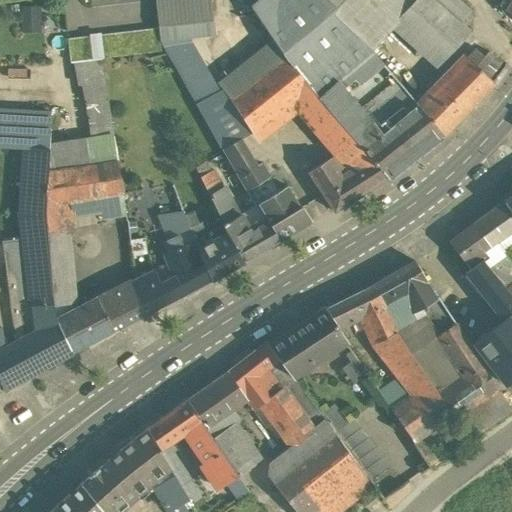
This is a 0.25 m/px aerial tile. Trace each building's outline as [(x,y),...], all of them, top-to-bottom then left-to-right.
[(154,0),(158,27),(159,41),(214,35),(207,0),(154,0)] [(330,12),(320,0),(259,0),(251,7),(274,43),(286,59),(321,32),(337,19),(330,12)] [(320,0),(330,12),(341,0),(320,0)] [(410,6),(402,0),(341,0),(330,12),(337,19),(369,48),(398,19),(410,6)] [(467,33),(430,0),(416,0),(410,6),(398,19),(443,59),(467,33)] [(458,0),(430,0),(458,24),(470,11),(458,0)] [(511,0),(502,0),(499,6),(505,12),(511,1),(511,0)] [(42,8),(22,7),(21,29),(41,30),(42,8)] [(369,48),(337,19),(321,32),(286,59),(310,86),(318,96),(337,81),(372,51),(369,48)] [(158,27),(98,35),(101,58),(160,50),(159,41),(158,27)] [(98,35),(67,38),(70,61),(101,58),(98,35)] [(160,42),(195,103),(210,96),(220,90),(192,39),(160,42)] [(286,59),(274,43),(221,84),(224,88),(233,102),(286,59)] [(475,48),(466,57),(488,79),(502,62),(488,51),(483,56),(475,48)] [(372,51),(337,81),(344,88),(354,79),(358,86),(383,65),(372,51)] [(466,57),(438,85),(465,111),(492,83),(488,79),(466,57)] [(77,85),(104,81),(101,58),(73,62),(77,85)] [(286,59),(233,102),(252,132),(291,101),(310,86),(286,59)] [(425,98),(405,75),(397,82),(418,106),(425,98)] [(361,109),(343,125),(387,177),(442,135),(418,106),(397,82),(396,80),(361,109)] [(113,134),(104,81),(81,86),(90,138),(113,134)] [(344,88),(337,81),(318,96),(336,117),(355,102),(344,88)] [(465,111),(438,85),(425,98),(418,106),(442,135),(465,111)] [(318,96),(310,86),(291,101),(314,128),(317,125),(354,165),(368,155),(343,125),(336,117),(318,96)] [(220,90),(210,96),(236,140),(240,138),(241,139),(252,132),(233,102),(224,88),(220,90)] [(236,140),(210,96),(195,103),(222,149),(236,140)] [(355,102),(336,117),(343,125),(361,109),(355,102)] [(49,113),(0,110),(0,147),(26,149),(48,150),(49,113)] [(48,162),(48,172),(117,160),(113,134),(90,138),(49,143),(48,150),(48,162)] [(236,140),(222,149),(238,177),(257,165),(241,139),(240,138),(236,140)] [(48,150),(26,149),(25,162),(48,162),(48,150)] [(354,165),(340,174),(356,196),(386,177),(368,155),(354,165)] [(356,196),(340,174),(329,158),(307,171),(334,210),(356,196)] [(117,160),(48,172),(46,206),(54,205),(99,196),(122,192),(117,160)] [(48,162),(25,162),(22,209),(25,238),(33,306),(53,305),(46,233),(45,219),(46,206),(48,172),(48,162)] [(257,165),(238,177),(245,189),(268,175),(261,163),(257,165)] [(268,175),(245,189),(254,205),(278,190),(268,175)] [(278,190),(254,205),(255,207),(259,205),(269,221),(280,240),(311,221),(301,205),(299,207),(286,186),(278,190)] [(223,188),(209,196),(221,224),(222,225),(238,216),(223,188)] [(122,192),(99,196),(102,214),(103,219),(126,216),(122,192)] [(99,196),(54,205),(55,218),(63,218),(64,231),(64,234),(72,233),(71,219),(102,214),(99,196)] [(511,211),(504,201),(473,223),(490,245),(495,242),(510,231),(511,229),(511,211)] [(54,205),(46,206),(45,219),(46,233),(64,231),(63,218),(55,218),(54,205)] [(190,226),(183,210),(177,212),(190,244),(196,241),(192,232),(190,226)] [(183,246),(190,244),(177,212),(156,215),(166,241),(179,236),(183,246)] [(238,216),(222,225),(226,233),(243,260),(280,240),(269,221),(251,232),(240,214),(238,216)] [(199,222),(190,226),(192,232),(201,228),(199,222)] [(473,223),(448,241),(466,263),(467,262),(490,245),(473,223)] [(64,231),(46,233),(53,305),(70,303),(64,234),(64,231)] [(206,243),(203,238),(196,241),(212,279),(243,260),(226,233),(206,243)] [(179,236),(166,241),(171,252),(183,246),(179,236)] [(16,340),(36,330),(25,238),(1,241),(11,324),(16,340)] [(171,252),(167,253),(177,276),(183,294),(212,279),(196,241),(190,244),(183,246),(171,252)] [(490,245),(467,262),(471,267),(482,259),(490,253),(492,255),(500,247),(495,242),(490,245)] [(511,276),(492,255),(490,253),(482,259),(504,287),(511,280),(511,276)] [(506,317),(474,342),(506,383),(511,378),(511,297),(504,287),(482,259),(471,267),(465,272),(497,313),(501,314),(503,312),(506,317)] [(415,260),(371,285),(383,307),(402,296),(413,312),(421,307),(438,296),(415,260)] [(154,269),(130,281),(143,315),(183,294),(177,276),(161,284),(154,269)] [(130,281),(81,306),(96,338),(143,315),(130,281)] [(371,285),(323,309),(335,326),(363,312),(377,342),(397,331),(394,326),(383,307),(371,285)] [(383,307),(394,326),(413,312),(402,296),(383,307)] [(438,296),(421,307),(432,325),(450,314),(438,296)] [(53,305),(33,306),(36,330),(16,340),(34,370),(72,351),(57,318),(53,305)] [(81,306),(57,318),(72,351),(96,338),(81,306)] [(433,384),(439,393),(465,375),(432,325),(421,307),(413,312),(394,326),(397,331),(433,384)] [(323,309),(268,346),(282,364),(292,377),(346,341),(335,326),(323,309)] [(482,362),(450,314),(432,325),(465,375),(482,362)] [(397,331),(377,342),(418,393),(433,384),(397,331)] [(34,370),(16,340),(2,348),(0,348),(0,379),(3,386),(34,370)] [(268,346),(267,343),(256,351),(268,366),(266,368),(271,376),(272,376),(275,369),(282,364),(268,346)] [(256,351),(230,371),(248,393),(252,398),(251,399),(257,406),(265,399),(270,395),(269,393),(278,385),(271,376),(266,368),(268,366),(256,351)] [(351,352),(346,356),(351,362),(356,359),(351,352)] [(351,362),(343,368),(353,383),(367,373),(356,359),(351,362)] [(439,393),(438,394),(452,415),(456,420),(496,391),(482,362),(465,375),(439,393)] [(230,371),(228,370),(226,371),(244,397),(248,393),(230,371)] [(226,371),(187,400),(205,425),(224,412),(244,397),(226,371)] [(418,393),(392,408),(415,439),(452,415),(438,394),(439,393),(433,384),(418,393)] [(313,431),(278,385),(269,393),(270,395),(265,399),(297,443),(298,444),(313,431)] [(187,400),(148,429),(160,449),(172,442),(170,440),(172,439),(173,441),(180,436),(183,433),(204,463),(222,451),(205,425),(187,400)] [(332,405),(320,414),(325,422),(333,432),(346,423),(332,405)] [(257,455),(234,422),(233,423),(224,412),(205,425),(222,451),(237,474),(254,463),(252,459),(257,455)] [(333,432),(369,481),(388,467),(352,418),(346,423),(333,432)] [(313,431),(298,444),(297,443),(270,463),(269,476),(297,511),(334,511),(340,508),(352,498),(371,483),(369,481),(333,432),(325,422),(313,431)] [(108,459),(135,493),(150,482),(169,464),(160,449),(148,429),(108,459)] [(180,436),(173,441),(172,439),(170,440),(172,442),(180,453),(188,447),(180,436)] [(222,451),(204,463),(218,483),(222,484),(237,474),(222,451)] [(135,493),(108,459),(80,483),(105,511),(113,511),(127,500),(135,493)] [(169,464),(150,482),(153,488),(157,486),(170,510),(181,502),(189,498),(188,496),(182,487),(169,464)] [(105,511),(80,483),(49,511),(105,511)] [(193,493),(187,484),(182,487),(188,496),(193,493)] [(502,488),(470,511),(504,511),(494,498),(504,491),(502,488)] [(511,511),(511,501),(504,491),(494,498),(504,511),(511,511)] [(135,493),(127,500),(134,507),(142,500),(135,493)] [(357,511),(361,509),(352,498),(340,508),(343,511),(357,511)] [(187,511),(181,502),(170,510),(168,511),(187,511)]
